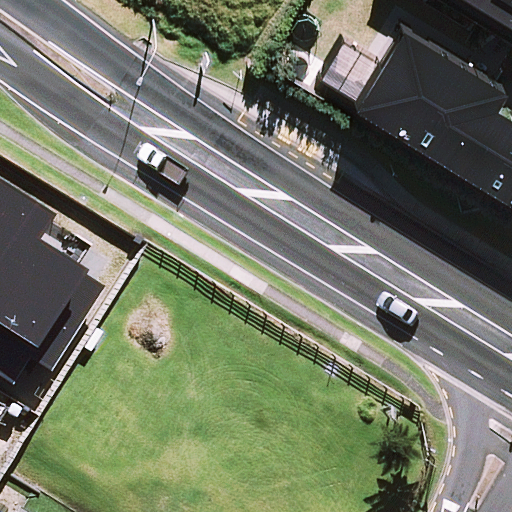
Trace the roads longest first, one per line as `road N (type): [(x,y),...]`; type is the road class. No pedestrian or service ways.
road 1 (secondary): [(183,144),(511,347)]
road 2 (secondary): [(22,0),(125,73),(183,144)]
road 3 (secondary): [(183,144),(94,122),(0,48)]
